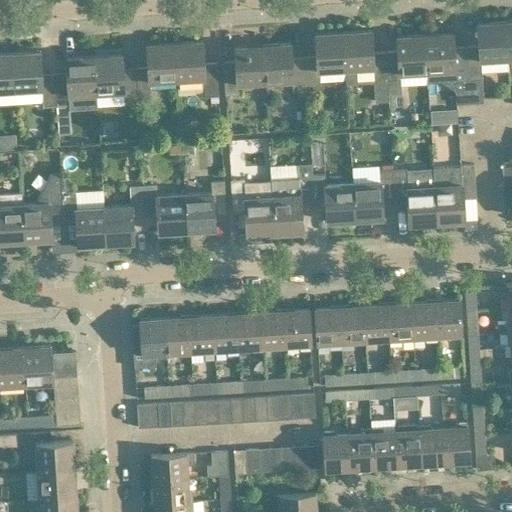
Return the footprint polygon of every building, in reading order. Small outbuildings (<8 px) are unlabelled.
[(479,45),(466,46),(468,79),(482,78),(481,59),(508,58),(506,21),(477,23),(479,45)] [(372,30),(344,32),(346,68),(347,82),(374,80),(374,82),(375,85),(375,99),(378,101),(388,100),(388,93),(387,84),(385,52),(373,52),(372,30)] [(319,70),(346,68),(344,32),(316,33),(317,56),(305,57),(307,90),(320,89),(319,70)] [(453,33),(425,35),(427,71),(428,79),(455,77),(455,83),(457,103),(483,101),(483,97),(482,81),(482,78),(468,79),(466,46),(454,47),(453,33)] [(397,51),(385,52),(387,84),(388,93),(402,92),(401,84),(401,72),(427,71),(425,35),(397,36),(397,51)] [(203,40),(175,42),(177,79),(204,77),(205,96),(210,96),(218,95),(220,95),(218,62),(204,63),(203,40)] [(149,66),(137,67),(139,100),(151,99),(150,81),(177,79),(175,42),(147,44),(149,66)] [(293,91),(307,90),(305,57),(292,57),(291,43),(263,45),(265,81),(292,79),(293,91)] [(238,82),(265,81),(263,45),(235,47),(236,61),(223,62),(225,95),(239,94),(238,82)] [(42,50),(14,52),(16,89),(42,87),(43,106),(58,105),(55,72),(43,73),(42,50)] [(0,90),(16,89),(14,52),(0,53),(0,90)] [(123,53),(95,55),(98,92),(124,90),(125,101),(139,100),(137,67),(124,68),(123,53)] [(68,71),(55,72),(58,105),(70,104),(70,109),(99,108),(98,92),(95,55),(67,57),(68,71)] [(436,110),(430,110),(430,123),(443,122),(443,115),(436,110)] [(504,195),(511,194),(511,161),(502,162),(504,195)] [(271,177),(273,196),(275,232),(303,230),(302,208),(314,207),(312,174),(311,163),(298,164),(299,175),(271,177)] [(461,165),(433,166),(434,185),(437,222),(465,220),(464,198),(476,197),(474,164),(461,165)] [(407,168),(393,169),(395,202),(407,201),(408,224),(437,222),(434,185),(408,187),(407,168)] [(380,180),(353,182),(355,219),(383,217),(383,203),(395,202),(393,169),(379,170),(380,180)] [(52,219),(64,219),(63,189),(62,176),(62,173),(57,173),(47,197),(37,202),(23,203),(25,240),(53,238),(52,219)] [(325,173),(312,174),(314,207),(327,206),(328,221),(355,219),(353,182),(326,184),(325,173)] [(68,178),(62,176),(63,189),(75,188),(73,182),(68,178)] [(275,232),(273,196),(246,197),(245,179),(230,179),(232,212),(245,212),(247,233),(275,232)] [(212,191),(185,193),(187,229),(215,227),(214,213),(228,212),(225,180),(212,181),(212,191)] [(131,204),(105,206),(107,242),(136,240),(134,214),(146,214),(144,184),(130,185),(131,204)] [(157,184),(144,184),(146,214),(158,213),(159,231),(187,229),(185,193),(158,195),(157,184)] [(76,189),(75,189),(75,188),(63,189),(64,219),(77,218),(79,244),(80,244),(107,242),(105,206),(78,208),(76,189)] [(0,241),(25,240),(23,203),(22,192),(0,193),(0,241)] [(466,292),(467,310),(476,310),(475,291),(466,292)] [(443,298),(435,299),(437,333),(450,332),(450,337),(462,337),(460,296),(458,296),(458,297),(444,298),(444,296),(443,296),(443,298)] [(427,299),(411,300),(414,340),(425,339),(424,334),(437,333),(435,299),(428,299),(428,297),(426,297),(427,299)] [(395,301),(387,302),(389,336),(402,336),(403,340),(414,340),(411,300),(396,301),(396,299),(395,299),(395,301)] [(379,302),(363,303),(366,342),(377,342),(377,337),(389,336),(387,302),(380,302),(380,300),(378,300),(379,302)] [(347,304),(339,305),(341,340),(354,339),(355,343),(366,342),(363,303),(349,304),(348,302),(347,302),(347,304)] [(341,340),(339,305),(332,305),(332,303),(331,303),(331,305),(316,306),(316,305),(314,305),(317,345),(329,345),(328,340),(341,340)] [(291,308),(284,308),(287,343),(299,343),(299,347),(311,346),(309,306),(307,306),(307,307),(293,307),(293,304),(291,304),(291,308)] [(275,309),(260,310),(263,349),(274,349),(274,344),(287,343),(284,308),(276,308),(276,306),(275,306),(275,309)] [(243,311),(236,311),(239,346),(251,345),(251,350),(263,349),(260,310),(260,309),(259,309),(259,310),(244,311),(244,308),(243,308),(243,311)] [(227,312),(212,313),(215,352),(226,351),(225,347),(239,346),(236,311),(228,311),(228,309),(227,309),(227,312)] [(476,310),(467,310),(468,329),(477,329),(476,310)] [(196,314),(188,314),(191,350),(203,349),(204,353),(215,352),(212,313),(212,312),(211,312),(211,313),(197,314),(197,311),(195,311),(196,314)] [(179,315),(164,316),(167,355),(178,355),(178,350),(191,350),(188,314),(180,315),(180,312),(179,312),(179,315)] [(164,316),(164,315),(163,315),(163,316),(149,317),(149,314),(147,314),(147,317),(141,317),(141,314),(140,314),(140,323),(132,323),(134,353),(155,352),(156,356),(167,355),(164,316)] [(469,340),(470,358),(479,357),(478,339),(469,340)] [(52,365),(52,353),(51,344),(23,346),(25,383),(54,381),(53,377),(52,365)] [(0,384),(25,383),(23,346),(0,347),(0,384)] [(52,353),(52,365),(76,363),(75,351),(52,353)] [(479,357),(470,358),(471,377),(480,376),(479,357)] [(52,365),(53,377),(77,375),(76,363),(52,365)] [(458,366),(439,367),(440,377),(458,376),(458,375),(458,366)] [(439,367),(418,368),(419,379),(440,377),(439,367)] [(410,369),(391,370),(392,379),(392,380),(411,379),(411,378),(410,369)] [(391,370),(371,371),(371,380),(371,382),(392,380),(392,379),(391,370)] [(362,372),(344,373),(344,382),(344,383),(363,382),(363,381),(362,372)] [(324,374),(325,384),(325,385),(344,383),(344,382),(344,373),(324,374)] [(53,377),(54,381),(54,389),(78,387),(77,375),(53,377)] [(307,376),(289,377),(289,387),(308,386),(308,385),(307,376)] [(289,377),(268,378),(268,389),(289,387),(289,377)] [(260,379),(241,380),(242,390),(261,389),(260,379)] [(241,380),(220,381),(220,392),(242,390),(241,380)] [(212,382),(193,383),(194,393),(213,392),(212,382)] [(459,382),(440,383),(441,393),(460,391),(459,383),(459,382)] [(193,383),(172,384),(172,394),(194,393),(193,383)] [(440,383),(420,384),(421,393),(421,394),(441,393),(440,383)] [(412,384),(392,386),(393,395),(413,394),(412,384)] [(163,385),(145,386),(145,396),(164,395),(163,385)] [(392,386),(372,387),(373,396),(373,397),(393,395),(392,386)] [(54,389),(55,401),(79,399),(78,387),(54,389)] [(364,387),(345,389),(345,398),(365,397),(364,387)] [(472,387),(473,406),(482,405),(481,387),(472,387)] [(345,389),(326,390),(326,391),(326,399),(326,400),(345,398),(345,389)] [(314,391),(302,392),(304,416),(316,415),(314,391)] [(302,392),(290,393),(292,416),(304,416),(302,392)] [(278,393),(266,394),(268,418),(280,417),(278,393)] [(290,393),(278,393),(280,417),(292,416),(290,393)] [(266,394),(254,395),(256,419),(268,418),(266,394)] [(254,395),(242,396),(244,419),(256,419),(254,395)] [(242,396),(230,397),(232,420),(244,419),(242,396)] [(218,397),(206,398),(208,422),(220,421),(218,397)] [(230,397),(218,397),(220,421),(232,420),(230,397)] [(206,398),(194,399),(196,422),(208,422),(206,398)] [(55,401),(56,413),(79,411),(79,399),(55,401)] [(194,399),(182,400),(184,423),(196,422),(194,399)] [(170,400),(158,401),(159,425),(171,424),(170,400)] [(182,400),(170,400),(171,424),(184,423),(182,400)] [(158,401),(137,402),(138,426),(159,425),(158,401)] [(482,405),(473,406),(474,425),(483,424),(482,405)] [(79,411),(56,413),(56,424),(56,425),(80,423),(79,411)] [(56,413),(37,414),(37,425),(56,424),(56,413)] [(22,414),(0,415),(0,416),(1,427),(22,425),(22,414)] [(456,426),(443,426),(445,460),(453,460),(453,462),(455,462),(454,459),(468,458),(468,459),(470,459),(469,439),(468,421),(456,421),(456,426)] [(430,423),(419,424),(422,462),(436,461),(436,463),(438,463),(438,461),(445,460),(443,426),(430,427),(430,423)] [(408,428),(395,429),(398,463),(405,463),(405,465),(406,465),(406,463),(420,462),(421,463),(422,463),(422,462),(419,424),(408,424),(408,428)] [(382,426),(371,427),(374,465),(389,464),(389,466),(390,466),(390,464),(398,463),(395,429),(383,430),(382,426)] [(360,432),(348,432),(350,466),(357,466),(357,468),(359,468),(359,466),(373,465),(373,466),(374,466),(374,465),(371,427),(360,427),(360,432)] [(335,429),(323,430),(326,469),(327,469),(327,468),(340,467),(341,469),(342,469),(342,467),(350,466),(348,432),(335,433),(335,429)] [(484,429),(474,430),(475,436),(475,455),(485,454),(485,435),(484,429)] [(0,445),(20,444),(19,430),(0,431),(0,445)] [(36,442),(38,470),(74,468),(73,440),(36,442)] [(318,443),(306,444),(307,468),(319,468),(318,443)] [(306,444),(294,445),(295,469),(307,468),(306,444)] [(294,445),(282,446),(283,470),(295,469),(294,445)] [(270,446),(258,447),(259,471),(271,470),(270,446)] [(282,446),(270,446),(271,470),(283,470),(282,446)] [(258,447),(246,448),(247,472),(259,471),(258,447)] [(247,472),(246,448),(234,449),(235,473),(247,472)] [(212,462),(207,463),(207,475),(213,475),(218,474),(229,474),(229,473),(228,449),(211,450),(212,462)] [(152,471),(153,478),(187,476),(186,463),(195,463),(194,451),(151,454),(151,455),(152,470),(150,470),(150,471),(152,471)] [(38,470),(39,498),(76,496),(74,468),(38,470)] [(229,474),(218,474),(218,477),(219,493),(230,492),(229,477),(229,474)] [(154,502),(154,503),(193,500),(192,488),(188,489),(187,476),(153,478),(153,486),(151,486),(151,487),(154,487),(154,502)] [(282,506),(281,511),(316,511),(317,509),(319,508),(319,507),(317,507),(316,492),(316,491),(277,494),(278,506),(282,506)] [(39,498),(40,511),(77,511),(76,496),(39,498)] [(189,511),(194,511),(193,500),(154,503),(155,503),(155,511),(189,511)] [(236,501),(236,511),(247,511),(247,500),(236,501)] [(231,511),(231,503),(220,503),(220,511),(231,511)]
